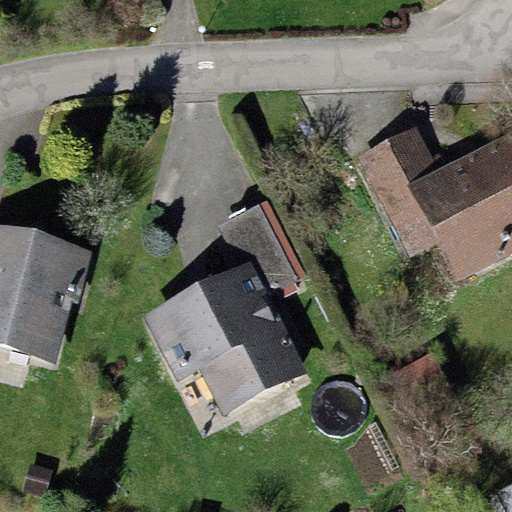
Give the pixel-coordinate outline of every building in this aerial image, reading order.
[(408,259),(438,244),(407,182),(438,167),(417,126),(356,156),(408,259)] [(438,244),(457,280),(511,252),(511,134),(510,132),(438,167),(407,182),(438,244)] [(217,226),(238,266),(249,261),(266,294),(295,279),(257,205),(217,226)] [(0,226),(0,349),(55,364),(71,301),(78,303),(91,250),(0,226)] [(266,294),(249,261),(238,266),(143,316),(177,380),(198,369),(223,417),(308,373),(266,294)] [(428,374),(399,386),(414,423),(444,411),(428,374)] [(511,511),(511,486),(499,494),(508,511),(511,511)]
